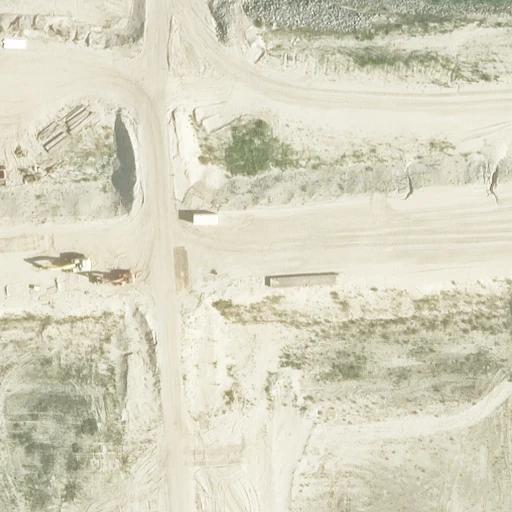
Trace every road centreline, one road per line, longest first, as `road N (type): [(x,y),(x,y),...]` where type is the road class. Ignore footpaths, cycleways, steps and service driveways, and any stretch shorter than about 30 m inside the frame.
road 1 (tertiary): [(127,511),(116,343)]
road 2 (tertiary): [(31,350),(42,511)]
